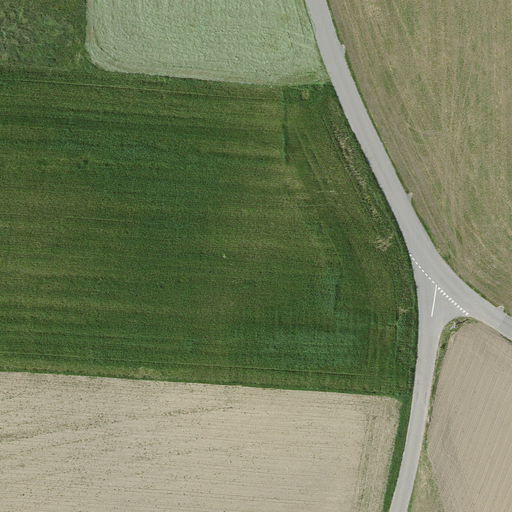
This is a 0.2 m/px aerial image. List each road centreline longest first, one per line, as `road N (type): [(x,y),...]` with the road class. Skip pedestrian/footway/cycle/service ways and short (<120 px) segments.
road 1 (unclassified): [(315,0),(343,83),(435,287)]
road 2 (unclassified): [(435,287),(398,511)]
